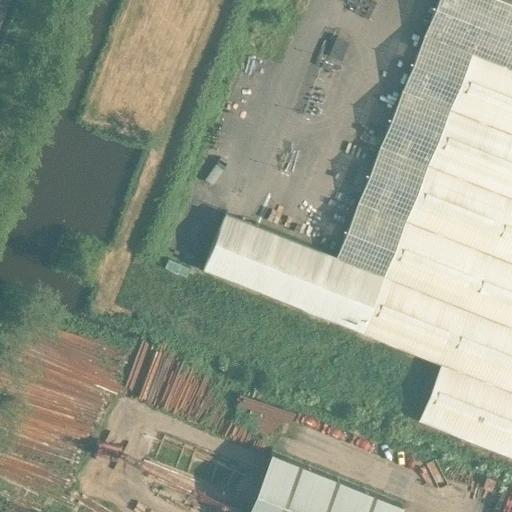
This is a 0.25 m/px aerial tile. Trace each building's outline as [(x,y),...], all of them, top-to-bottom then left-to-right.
[(225,210),(202,268),(440,362),(418,418),(511,455),(511,1),(508,0),(436,0),(423,35),(336,254),(225,210)] [(338,26),(334,47),(346,50),(351,29),(338,26)] [(307,118),(299,144),(312,148),(319,122),(307,118)] [(172,249),(168,260),(191,268),(195,256),(172,249)] [(398,511),(403,502),(271,449),(245,511),(398,511)]
